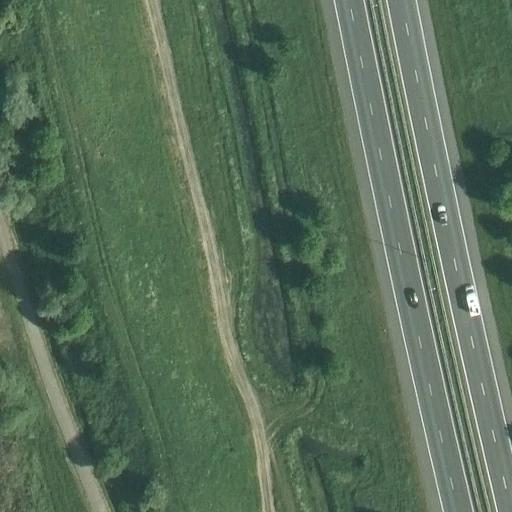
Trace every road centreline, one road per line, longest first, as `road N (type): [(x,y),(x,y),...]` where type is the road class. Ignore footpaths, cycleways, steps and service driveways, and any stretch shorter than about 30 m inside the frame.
road 1 (track): [(264,511),(254,418),(230,365),(150,0)]
road 2 (motorway): [(350,0),(458,511)]
road 3 (motorway): [(511,509),(401,0)]
